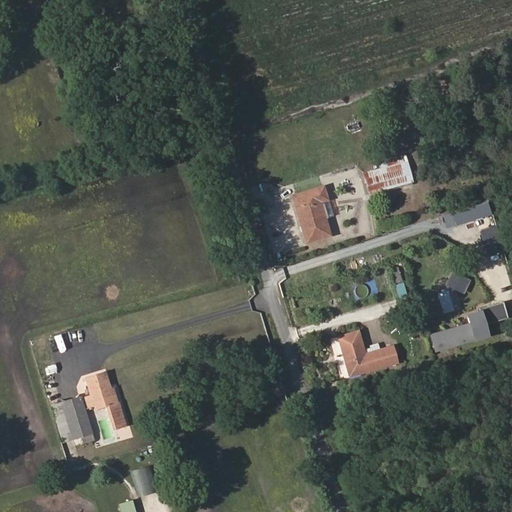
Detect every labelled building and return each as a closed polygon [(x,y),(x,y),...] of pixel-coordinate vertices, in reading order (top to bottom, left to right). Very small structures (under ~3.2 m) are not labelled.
[(366,179),(369,192),(412,181),(407,162),(387,167),(388,173),(366,179)] [(323,187),(292,196),(306,242),(330,235),(320,201),(327,199),(323,187)] [(487,200),(450,212),(454,225),(491,214),(487,200)] [(503,250),(496,227),(484,230),(491,254),(503,250)] [(405,281),(400,267),(392,269),(397,283),(405,281)] [(409,296),(405,283),(397,285),(401,298),(409,296)] [(503,301),(489,304),(493,319),(507,316),(503,301)] [(491,334),(484,310),(467,316),(469,325),(473,339),(491,334)] [(473,339),(469,325),(431,336),(436,350),(473,339)] [(358,331),(339,337),(350,375),(384,365),(380,350),(365,354),(358,331)] [(397,362),(393,346),(380,350),(384,365),(397,362)] [(94,396),(97,406),(105,404),(106,408),(110,407),(116,405),(111,388),(107,372),(89,377),(94,396)] [(264,408),(286,402),(280,380),(258,387),(264,408)] [(90,408),(97,406),(94,396),(87,398),(90,408)] [(68,422),(88,417),(83,398),(62,403),(68,422)] [(68,422),(62,403),(53,406),(63,443),(73,440),(68,422)] [(116,405),(110,407),(117,431),(127,428),(120,404),(119,405),(116,405)] [(94,434),(88,417),(68,422),(73,440),(75,439),(94,434)] [(96,442),(94,434),(75,439),(77,447),(96,442)] [(63,444),(68,461),(74,459),(69,442),(63,444)]
